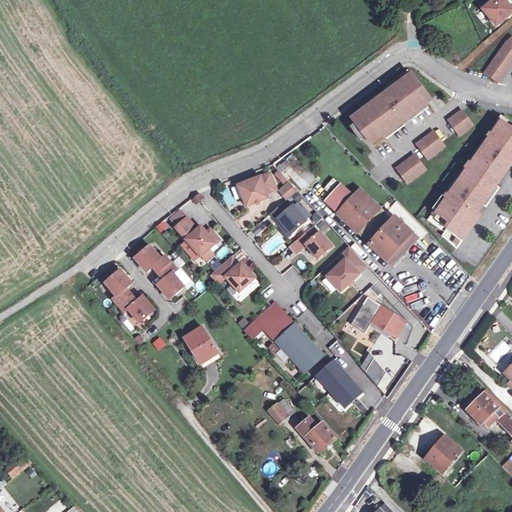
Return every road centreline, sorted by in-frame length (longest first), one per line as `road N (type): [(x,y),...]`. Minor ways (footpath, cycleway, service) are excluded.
road 1 (residential): [(91,272),(184,194),(269,154),(399,56),(415,55),(500,96)]
road 2 (secondary): [(323,511),(511,247)]
